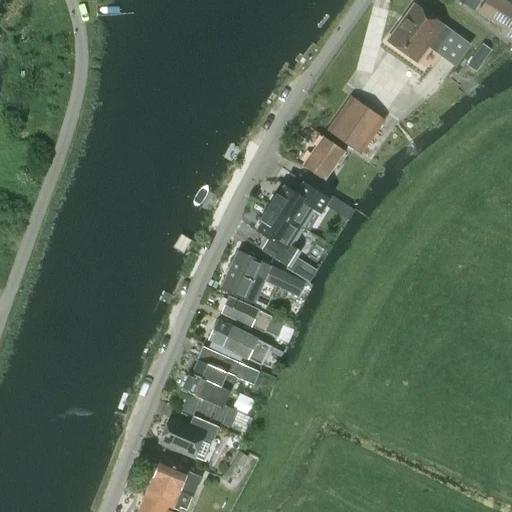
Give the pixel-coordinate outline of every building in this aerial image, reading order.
[(457,0),(473,11),(480,0),(457,0)] [(511,40),(511,4),(504,0),(485,0),(477,14),(502,29),(499,34),(511,42),(511,40)] [(390,38),(388,40),(417,62),(429,46),(437,52),(456,66),(470,46),(451,32),(414,5),(399,26),(395,27),(390,34),(390,38)] [(482,44),(475,54),(484,60),(491,50),(482,44)] [(351,98),(328,130),(361,153),(384,121),(351,98)] [(323,136),(302,166),(324,181),(331,171),(334,167),(337,163),(344,153),(345,152),(323,136)] [(273,198),(268,207),(300,227),(308,232),(319,215),(324,206),(329,198),(304,182),(297,193),(285,186),(279,195),(276,194),(273,198)] [(289,244),(300,227),(268,207),(259,220),(262,222),(256,231),(268,239),(261,250),(287,266),(297,249),(289,244)] [(238,251),(221,288),(255,303),(264,281),(299,297),(306,283),(270,266),(270,267),(238,251)] [(229,297),(222,314),(251,327),(265,333),(277,338),(282,327),(284,323),(272,317),(258,311),(229,297)] [(271,347),(258,339),(218,320),(208,340),(248,360),(261,366),(271,347)] [(190,374),(183,390),(190,394),(182,411),(194,417),(196,413),(229,428),(229,427),(236,411),(224,405),(230,391),(232,392),(238,379),(254,386),(259,373),(203,347),(191,374),(190,373),(190,374)] [(170,418),(159,442),(193,458),(194,456),(204,461),(208,463),(217,442),(213,440),(218,428),(193,417),(188,427),(170,418)] [(239,451),(225,474),(233,480),(248,457),(239,451)] [(202,477),(188,471),(160,460),(153,478),(152,477),(136,511),(171,511),(167,510),(168,507),(173,509),(174,506),(185,510),(191,497),(193,498),(202,477)]
